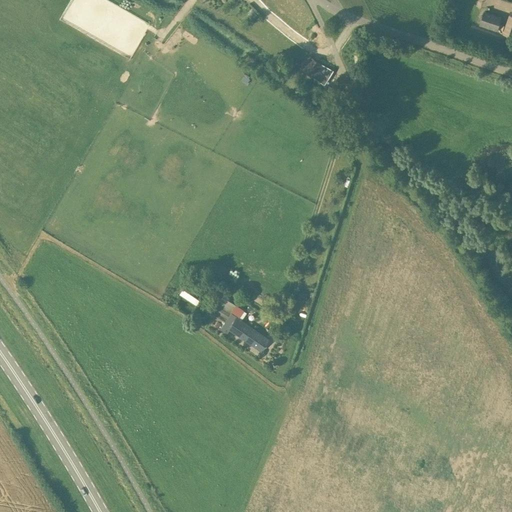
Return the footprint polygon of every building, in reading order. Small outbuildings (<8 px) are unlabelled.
[(498,27),(502,15),(485,9),(481,22),(498,27)] [(502,32),(511,35),(511,14),(509,14),(502,32)] [(367,64),(365,52),(354,54),(357,65),(367,64)] [(300,68),(325,84),(329,78),(318,70),(322,64),(309,55),(300,68)] [(183,289),(180,294),(197,304),(200,299),(183,289)] [(209,315),(224,324),(231,314),(216,304),(209,315)] [(269,339),(236,316),(227,328),(261,351),(269,339)]
